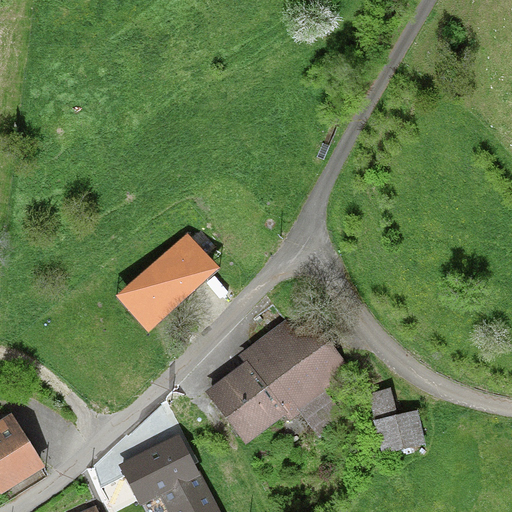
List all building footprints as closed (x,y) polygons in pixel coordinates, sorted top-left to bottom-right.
[(188,235),(120,295),(148,327),(216,267),(188,235)] [(334,383),(328,374),(342,364),(311,324),(293,337),(284,325),(241,359),(245,365),(208,392),(243,438),(280,410),(286,418),(295,411),(316,439),(343,418),(323,391),(334,383)] [(388,391),(370,396),(383,454),(419,446),(412,413),(394,417),(388,391)] [(0,424),(0,490),(37,467),(12,427),(10,428),(6,421),(0,424)] [(217,511),(180,436),(123,465),(141,501),(163,491),(173,511),(217,511)]
